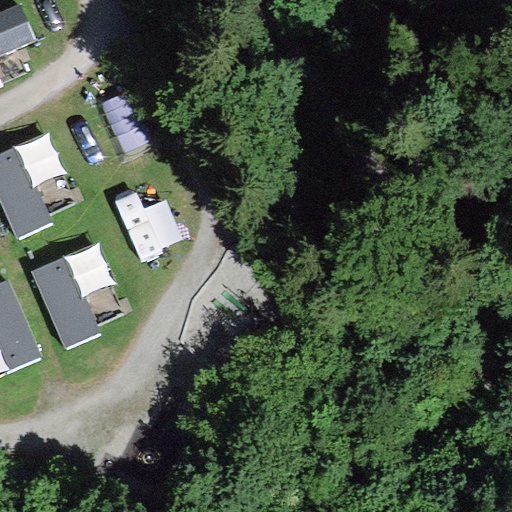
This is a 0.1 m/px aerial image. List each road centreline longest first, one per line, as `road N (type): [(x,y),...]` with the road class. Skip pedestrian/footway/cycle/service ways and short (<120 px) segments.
road 1 (track): [(247,0),(412,208),(484,334),(479,393),(470,406),(302,511)]
road 2 (track): [(0,442),(66,433),(132,390),(208,267),(218,234),(212,182),(114,0)]
road 3 (track): [(0,239),(75,428)]
road 4 (track): [(127,24),(0,113)]
